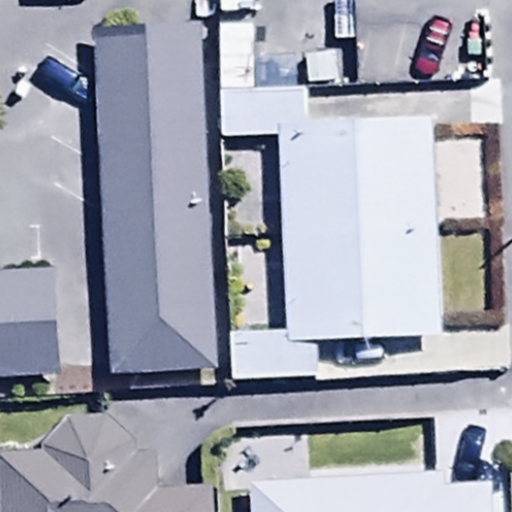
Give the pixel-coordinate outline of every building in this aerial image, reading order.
[(215,45),(117,48),(128,404),(226,401),(215,45)] [(456,137),(293,142),(300,373),(463,368),(456,137)] [(61,300),(0,301),(0,395),(64,393),(61,300)] [(242,511),(240,467),(4,479),(6,511),(242,511)] [(511,511),(511,483),(255,495),(255,511),(511,511)]
